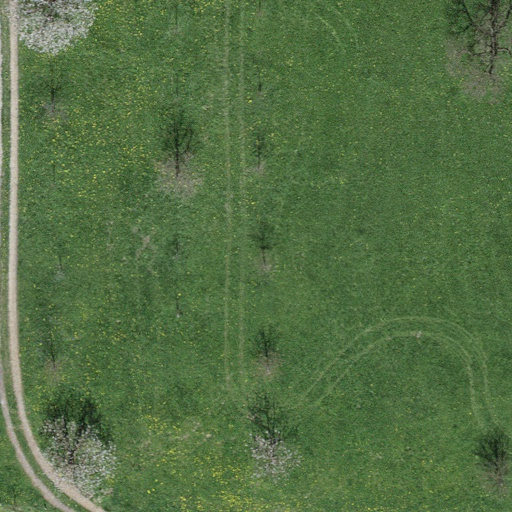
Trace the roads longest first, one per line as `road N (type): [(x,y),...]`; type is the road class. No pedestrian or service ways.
road 1 (track): [(0,247),(9,0)]
road 2 (track): [(72,511),(37,463),(0,362)]
